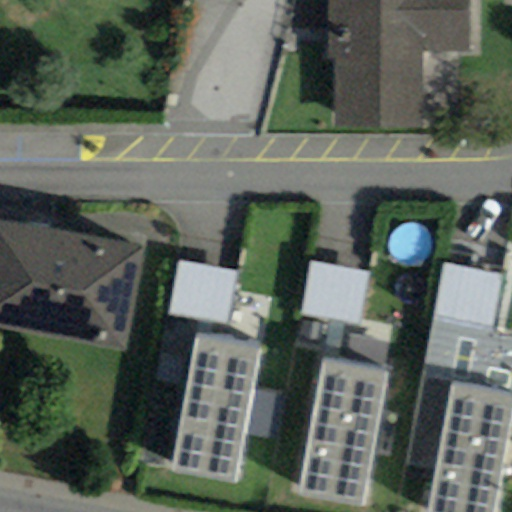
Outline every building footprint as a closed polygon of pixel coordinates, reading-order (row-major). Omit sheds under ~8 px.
[(466,0),(326,0),(325,129),(420,131),(421,46),(466,47),(466,0)] [(146,240),(0,212),(0,317),(127,342),(146,240)] [(186,259),(175,318),(235,329),(246,270),(186,259)] [(318,260),(308,314),(367,324),(377,271),(318,260)] [(449,261),(442,316),(501,323),(508,269),(449,261)] [(257,342),(193,331),(169,466),(232,477),(257,342)] [(382,365),(319,354),(294,489),(358,501),(382,365)] [(495,511),(511,418),(511,387),(454,377),(429,511),(495,511)]
